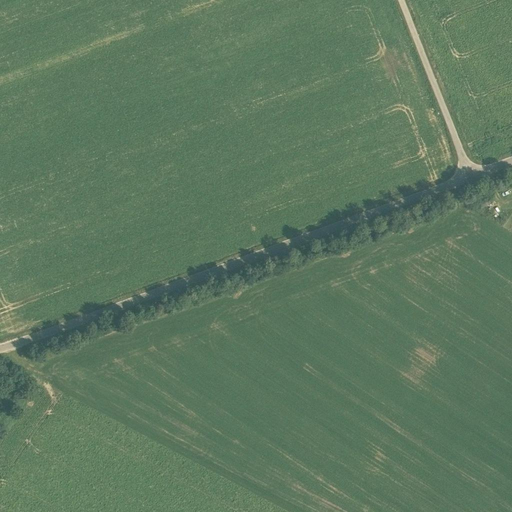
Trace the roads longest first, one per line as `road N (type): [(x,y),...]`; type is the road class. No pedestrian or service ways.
road 1 (unclassified): [(0,348),(511,160)]
road 2 (track): [(400,0),(469,177)]
